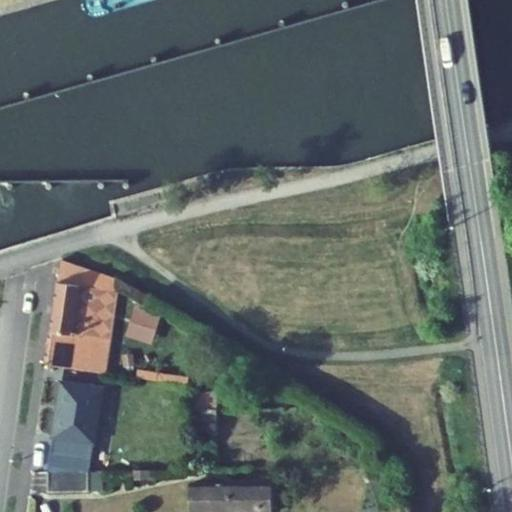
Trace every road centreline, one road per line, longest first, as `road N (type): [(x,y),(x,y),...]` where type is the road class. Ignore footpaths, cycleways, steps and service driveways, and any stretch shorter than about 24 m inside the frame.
road 1 (secondary): [(450,0),(511,452)]
road 2 (residential): [(20,303),(0,445)]
